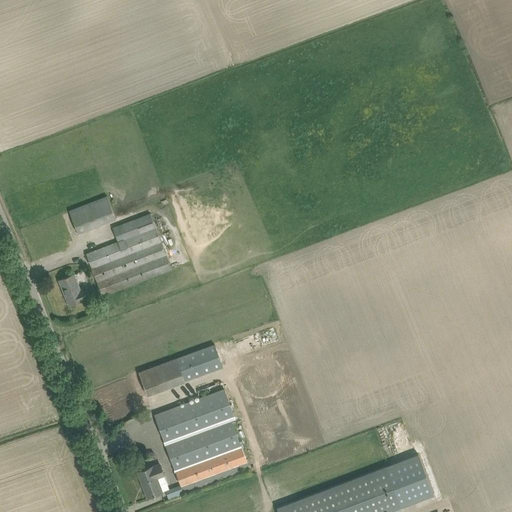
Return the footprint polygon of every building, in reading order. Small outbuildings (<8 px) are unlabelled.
[(78,233),(115,219),(107,197),(69,211),(78,233)] [(161,241),(156,227),(150,213),(112,227),(117,242),(86,254),(91,268),(102,295),(172,269),(161,241)] [(87,288),(80,291),(74,274),(59,280),(70,305),(90,296),(87,288)] [(147,395),(184,382),(223,368),(215,345),(138,372),(147,395)] [(276,378),(276,375),(275,371),(273,368),(272,366),(269,364),(267,363),(264,362),(261,361),(257,361),(254,362),(251,364),(248,366),(246,368),(244,371),(243,374),(242,377),(243,381),(244,385),(245,388),(248,390),(250,392),(253,394),(256,395),(259,395),(262,395),(265,394),(269,392),(271,390),(273,388),(275,385),(276,382),(276,378)] [(164,411),(155,415),(180,485),(183,493),(193,489),(250,468),(234,426),(231,419),(235,417),(224,389),(200,398),(164,411)] [(418,454),(385,466),(400,507),(433,494),(418,454)] [(169,489),(160,464),(152,467),(152,466),(138,471),(148,497),(162,492),(162,491),(169,489)] [(278,511),(385,511),(400,507),(385,466),(277,507),(278,511)] [(168,499),(182,494),(180,487),(166,493),(168,499)]
